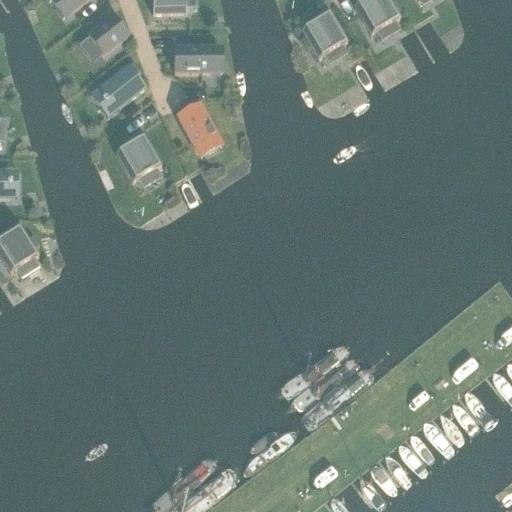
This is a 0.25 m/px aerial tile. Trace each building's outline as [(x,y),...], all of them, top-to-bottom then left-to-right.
[(60,0),(71,14),(90,0),(60,0)] [(183,0),(150,0),(151,20),(184,19),(183,0)] [(371,0),(354,10),(371,39),(400,22),(391,7),(386,0),(371,0)] [(340,44),(341,43),(323,14),(311,21),(308,16),(298,22),(301,27),(295,31),(311,60),(339,43),(340,44)] [(112,22),(87,42),(102,60),(127,40),(112,22)] [(221,77),(221,53),(174,53),(174,77),(221,77)] [(97,94),(104,103),(102,104),(105,108),(107,107),(114,116),(146,91),(128,69),(97,94)] [(137,71),(133,75),(140,84),(144,80),(137,71)] [(198,109),(177,120),(195,153),(200,162),(221,150),(216,141),(198,109)] [(161,169),(145,140),(116,157),(133,186),(161,169)] [(8,175),(0,174),(0,202),(9,203),(8,175)] [(21,237),(0,249),(0,267),(9,283),(38,266),(21,237)] [(33,239),(28,242),(34,252),(39,249),(33,239)]
